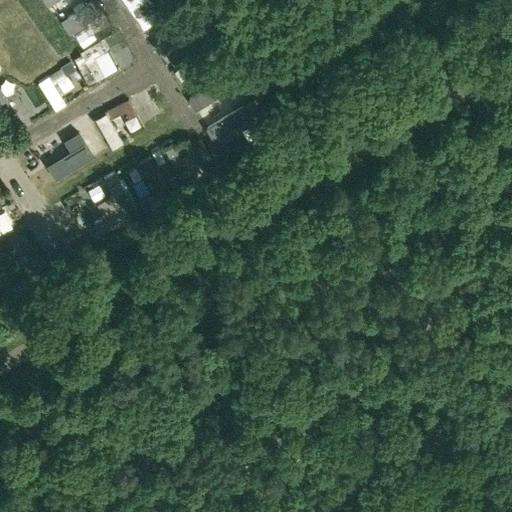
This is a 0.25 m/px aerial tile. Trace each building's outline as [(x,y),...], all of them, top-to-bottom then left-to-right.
[(147,24),(167,15),(161,2),(141,12),(147,24)] [(76,52),(85,45),(80,39),(71,46),(76,52)] [(86,52),(91,65),(85,67),(90,79),(108,72),(100,55),(109,51),(106,43),(86,52)] [(186,80),(213,61),(205,51),(179,70),(186,80)] [(67,61),(59,67),(66,76),(74,71),(67,61)] [(0,81),(12,77),(9,67),(0,70),(0,81)] [(55,105),(65,100),(54,77),(29,89),(37,106),(52,99),(55,105)] [(132,99),(115,109),(122,122),(139,112),(132,99)] [(0,120),(3,126),(28,112),(22,102),(0,114),(0,120)] [(96,121),(109,152),(125,145),(112,114),(96,121)] [(177,184),(173,177),(165,182),(169,189),(177,184)] [(141,211),(158,202),(153,194),(136,203),(141,211)] [(0,233),(13,227),(5,212),(0,214),(0,233)]
